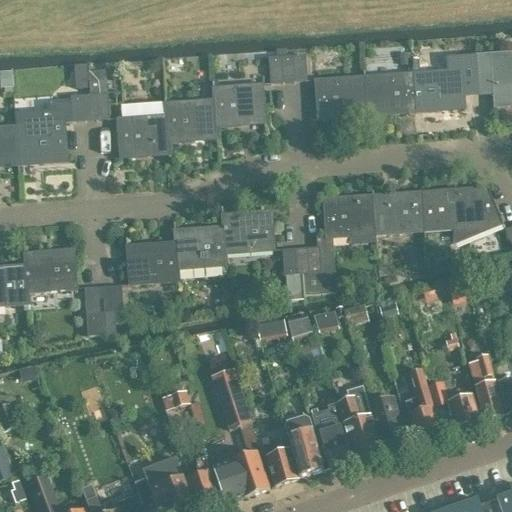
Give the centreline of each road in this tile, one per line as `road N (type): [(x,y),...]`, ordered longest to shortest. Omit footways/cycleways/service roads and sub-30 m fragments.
road 1 (residential): [(0,220),(164,203),(229,171),(482,145)]
road 2 (tertiary): [(310,511),(511,439)]
